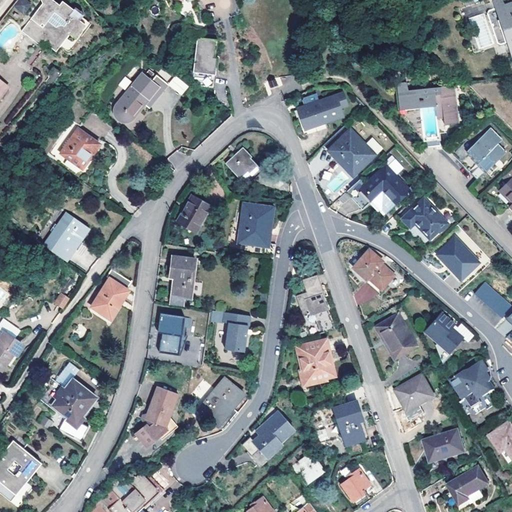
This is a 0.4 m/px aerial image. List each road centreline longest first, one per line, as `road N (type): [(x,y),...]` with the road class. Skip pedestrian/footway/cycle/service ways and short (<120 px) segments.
road 1 (residential): [(315,216),(288,142),(267,119),(238,123),(171,191),(156,220),(120,411),(62,511)]
road 2 (residential): [(315,216),(288,235),(260,396),(228,438),(192,464)]
road 3 (residential): [(406,484),(318,226)]
road 4 (residential): [(318,226),(391,246),(485,328),(511,365)]
road 5 (track): [(296,85),(340,75),(423,159),(442,167)]
